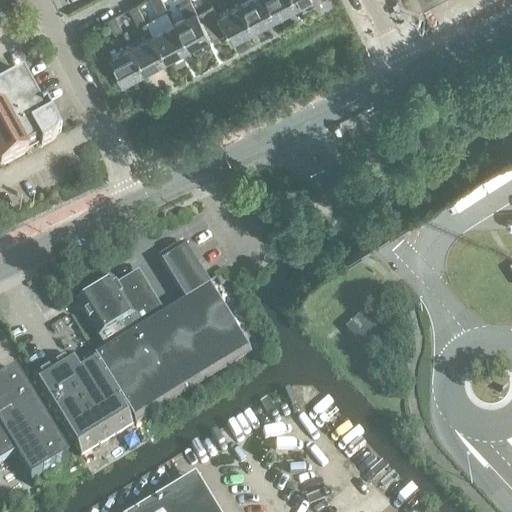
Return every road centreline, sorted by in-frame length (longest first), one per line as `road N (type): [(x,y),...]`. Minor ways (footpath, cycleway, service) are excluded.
road 1 (tertiary): [(136,203),(404,76)]
road 2 (residential): [(136,203),(19,0)]
road 3 (tertiary): [(0,268),(136,203)]
road 4 (tertiary): [(404,76),(511,20)]
